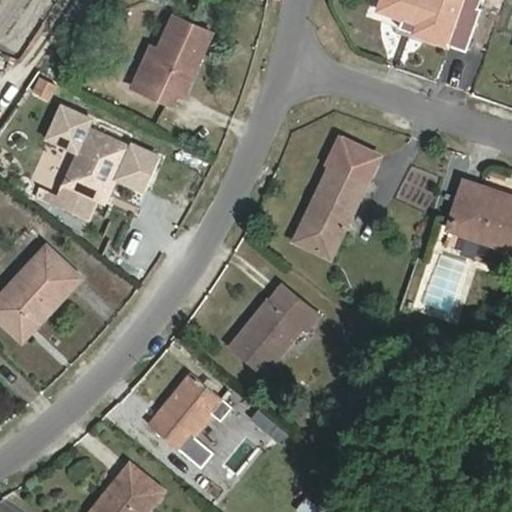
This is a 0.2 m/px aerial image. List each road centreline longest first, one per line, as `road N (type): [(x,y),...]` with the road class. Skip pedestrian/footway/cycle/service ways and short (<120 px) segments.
road 1 (residential): [(0,470),(114,372),(179,292),(253,161),(289,58)]
road 2 (residential): [(289,58),(511,133)]
